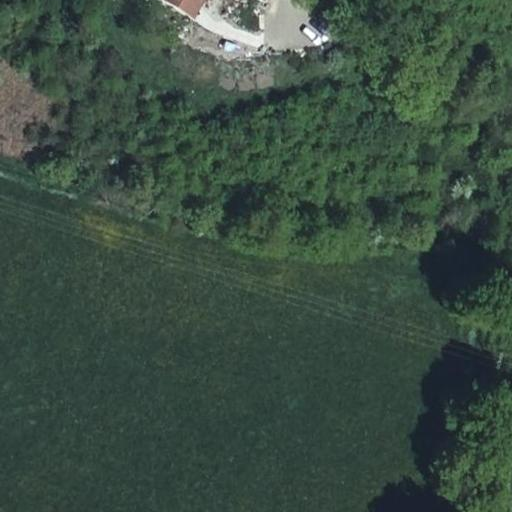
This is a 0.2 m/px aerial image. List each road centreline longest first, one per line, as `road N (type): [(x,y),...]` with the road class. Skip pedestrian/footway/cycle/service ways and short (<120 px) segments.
road 1 (track): [(0,163),(221,233),(300,246),(476,236),(499,211),(511,154)]
road 2 (track): [(511,127),(498,98),(378,42),(327,0)]
